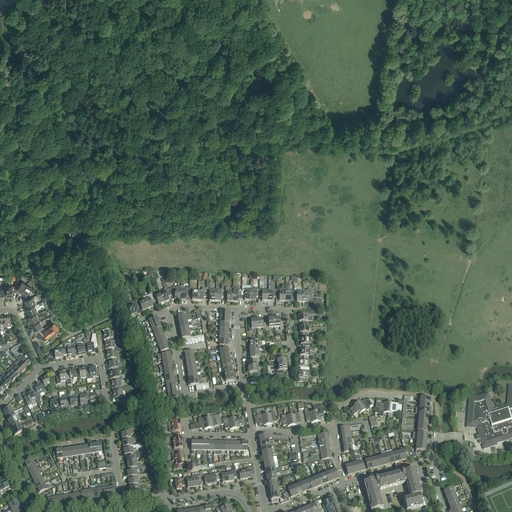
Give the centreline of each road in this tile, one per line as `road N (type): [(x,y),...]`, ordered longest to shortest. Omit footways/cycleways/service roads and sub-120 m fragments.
road 1 (residential): [(241,386),(290,377),(291,316),(235,309)]
road 2 (tertiary): [(248,511),(229,492),(123,508)]
